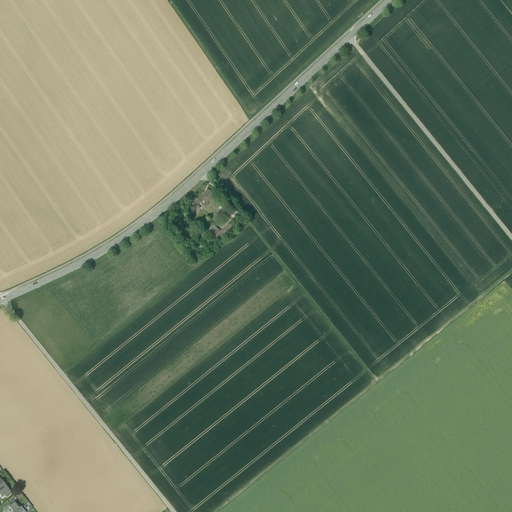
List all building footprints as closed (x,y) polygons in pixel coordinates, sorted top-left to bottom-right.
[(196,198),(191,203),(195,208),(198,206),(196,204),(199,202),(205,208),(208,204),(208,203),(215,196),(209,190),(201,197),(198,200),(196,198)] [(229,223),(224,228),(227,232),(233,227),(229,223)] [(214,225),(208,230),(212,234),(213,233),(217,229),(214,225)] [(221,232),(215,237),(218,241),(224,235),(221,232)] [(10,491),(0,479),(0,491),(1,491),(3,494),(3,495),(2,496),(3,496),(3,497),(4,496),(5,497),(7,498),(10,495),(11,493),(9,491),(10,491)] [(19,509),(14,503),(11,506),(9,504),(4,508),(4,511),(6,511),(9,511),(9,510),(11,509),(12,511),(20,511),(23,510),(21,507),(19,509)]
